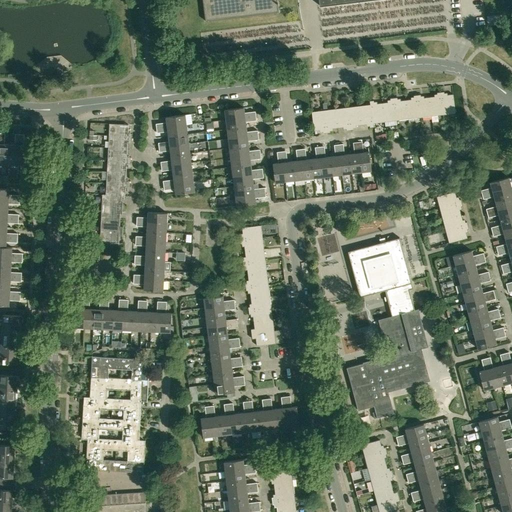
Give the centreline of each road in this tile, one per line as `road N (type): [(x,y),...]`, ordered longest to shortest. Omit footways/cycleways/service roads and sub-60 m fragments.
road 1 (residential): [(342,511),(314,406),(292,216),(409,189),(452,159),(510,96)]
road 2 (residential): [(53,511),(50,351),(64,107)]
road 3 (tertiary): [(155,96),(426,63),(464,71),(510,96)]
